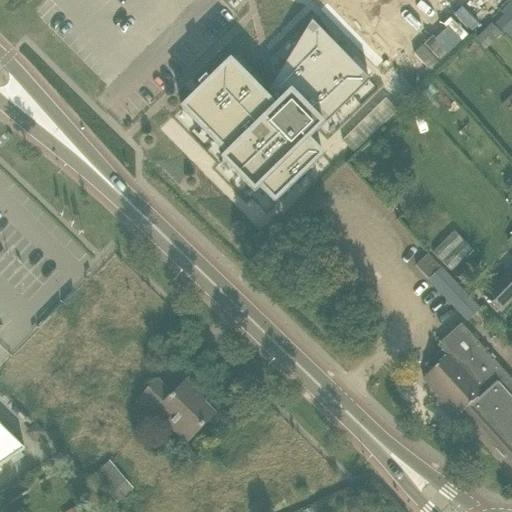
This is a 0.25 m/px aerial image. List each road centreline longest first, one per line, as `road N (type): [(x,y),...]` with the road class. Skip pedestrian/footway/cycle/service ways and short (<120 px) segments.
road 1 (secondary): [(359,425),(97,173)]
road 2 (secondary): [(97,173),(0,56)]
road 3 (secondary): [(469,511),(359,425)]
road 4 (secondary): [(0,101),(97,173)]
